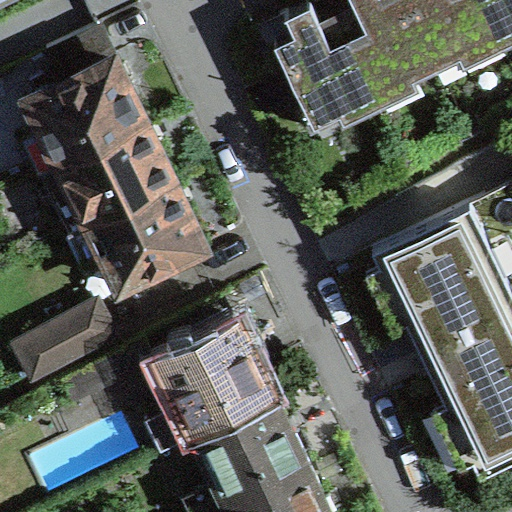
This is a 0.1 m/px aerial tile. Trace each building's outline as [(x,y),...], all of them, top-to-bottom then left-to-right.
[(278,41),(311,111),(373,81),(339,10),(321,19),(312,0),(298,0),(285,6),(298,31),(287,37),(278,41)] [(339,10),(373,81),(433,52),(408,0),(356,0),(357,1),(350,5),(339,10)] [(408,0),(433,52),(493,23),(482,0),(408,0)] [(511,0),(482,0),(493,23),(511,13),(511,0)] [(62,75),(29,91),(59,155),(144,114),(118,60),(98,19),(47,44),(62,75)] [(144,114),(59,155),(89,216),(173,175),(149,125),(144,114)] [(119,279),(203,238),(180,189),(173,175),(89,216),(119,279)] [(483,478),(511,464),(511,293),(472,210),(378,255),(427,358),(483,478)] [(29,330),(46,364),(115,327),(97,294),(29,330)] [(144,330),(61,373),(72,396),(72,397),(157,357),(177,398),(145,413),(160,444),(192,428),(275,388),(256,348),(239,312),(155,352),(144,330)] [(227,500),(310,460),(291,421),(275,388),(192,428),(227,500)] [(310,460),(227,500),(202,511),(334,511),(329,500),(310,460)]
